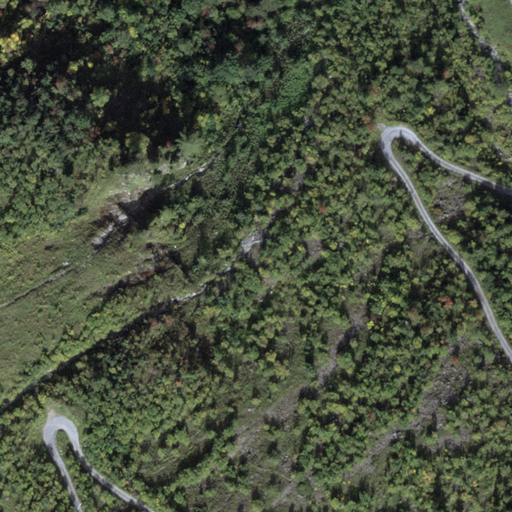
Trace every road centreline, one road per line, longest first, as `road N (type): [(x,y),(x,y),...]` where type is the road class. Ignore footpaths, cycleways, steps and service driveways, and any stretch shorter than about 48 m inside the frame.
road 1 (track): [(511,192),(446,168),(404,133),(391,133),(384,153),(464,269),(511,360)]
road 2 (track): [(146,511),(83,467),(69,431),(54,418),(45,436),(77,511)]
